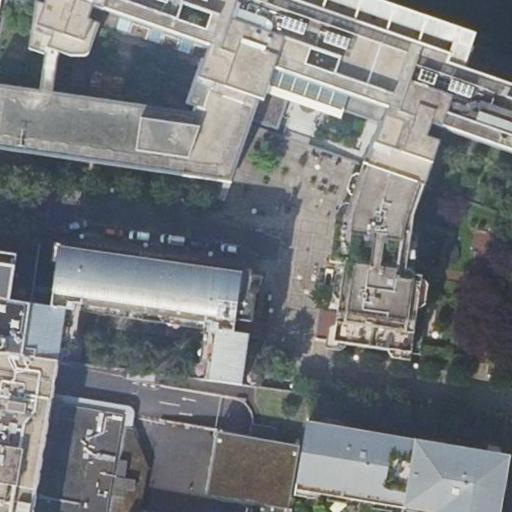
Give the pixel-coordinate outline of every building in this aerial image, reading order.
[(346,0),(0,0),(0,1),(0,149),(55,158),(126,168),(231,183),(251,127),(253,121),(278,130),(289,98),(342,116),(344,110),(379,123),(364,166),(424,187),(426,187),(441,142),(428,137),(433,125),(454,133),(511,152),(511,88),(471,76),(480,46),(413,23),(377,10),(364,6),(346,0)] [(346,0),(364,6),(377,10),(378,5),(366,1),(366,0),(346,0)] [(415,214),(424,187),(364,166),(347,215),(345,215),(339,262),(346,263),(335,343),(339,343),(421,355),(432,277),(407,273),(415,214)] [(339,262),(345,215),(338,214),(335,235),(332,261),(339,262)] [(70,246),(56,244),(54,262),(60,263),(62,248),(70,250),(70,246)] [(213,323),(205,381),(244,386),(251,335),(236,333),(238,320),(253,322),(255,307),(257,293),(259,293),(266,274),(244,271),(113,251),(70,246),(70,250),(62,248),(60,263),(53,307),(31,304),(23,357),(56,361),(60,362),(65,329),(74,331),(77,304),(104,308),(103,314),(186,326),(187,320),(213,323)] [(0,252),(0,353),(23,357),(31,304),(37,258),(0,252)] [(110,511),(114,493),(115,485),(130,487),(132,488),(134,478),(116,475),(125,411),(110,409),(51,399),(53,381),(56,361),(23,357),(0,353),(0,511),(110,511)] [(160,385),(162,375),(147,373),(145,383),(160,385)] [(384,437),(306,424),(295,486),(318,489),(330,491),(329,495),(349,499),(373,503),(394,507),(395,502),(422,507),(442,511),(441,511),(499,511),(502,493),(499,492),(502,475),(505,475),(508,458),(466,451),(384,437)] [(505,475),(502,475),(499,492),(502,493),(506,493),(507,491),(508,488),(508,485),(509,482),(509,479),(509,477),(508,476),(505,475)] [(128,496),(130,487),(115,485),(114,493),(128,496)] [(318,489),(295,486),(294,495),(316,499),(318,489)] [(349,499),(329,495),(328,501),(348,504),(349,499)] [(394,507),(373,503),(372,508),(393,511),(394,507)]
